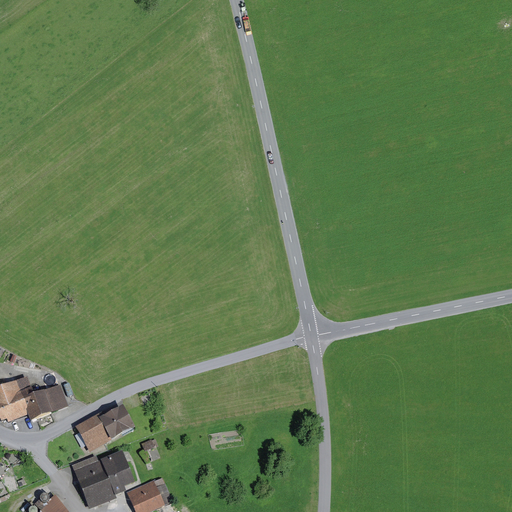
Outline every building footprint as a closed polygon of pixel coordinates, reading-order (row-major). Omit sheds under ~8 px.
[(36,375),(0,388),(0,424),(1,427),(30,417),(32,423),(69,409),(61,387),(43,393),(36,375)] [(104,413),(76,427),(89,452),(132,430),(122,410),(106,418),(104,413)] [(147,448),(160,444),(158,435),(145,439),(147,448)] [(95,456),(71,467),(90,509),(125,493),(123,489),(136,483),(121,451),(98,462),(95,456)] [(161,479),(126,494),(134,511),(151,511),(171,504),(161,479)]
